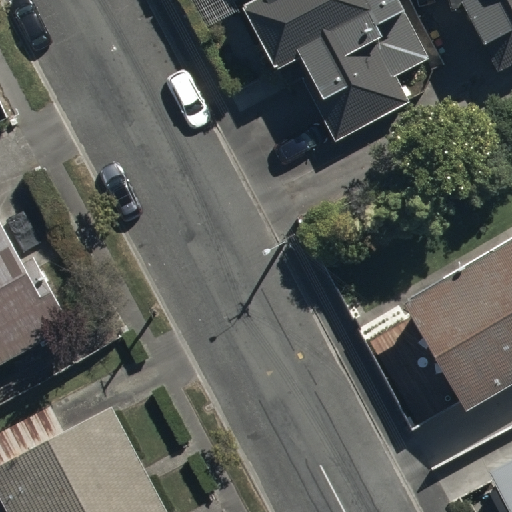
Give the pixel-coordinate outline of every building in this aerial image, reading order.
[(192,0),(213,36),(234,25),(228,13),(239,7),(234,0),(192,0)] [(240,0),(272,62),(296,49),(305,67),(299,70),(335,138),(409,99),(394,72),(429,54),(400,0),(240,0)] [(511,0),(448,0),(450,3),(458,0),(463,0),(497,69),(511,61),(511,0)] [(0,359),(37,339),(40,345),(61,333),(58,327),(68,321),(31,254),(21,259),(0,219),(0,359)] [(511,247),(416,304),(476,411),(511,389),(511,247)] [(0,432),(0,492),(10,511),(168,511),(112,402),(63,427),(51,403),(0,432)] [(511,511),(511,448),(486,462),(511,511)]
